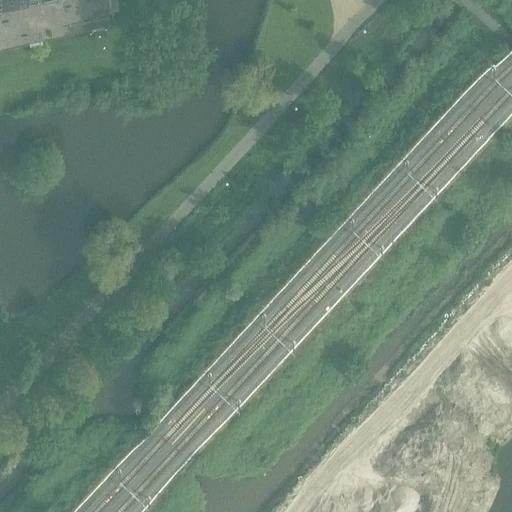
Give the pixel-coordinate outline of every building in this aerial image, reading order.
[(0,0),(0,35),(51,23),(45,0),(0,0)] [(111,0),(45,0),(51,23),(114,9),(111,0)] [(479,367),(462,386),(494,415),(511,397),(504,390),(509,384),(500,376),(495,382),(479,367)] [(462,386),(445,405),(461,419),(455,425),(464,433),(470,427),(473,431),(490,413),(493,416),(494,415),(462,386)] [(424,427),(407,445),(439,475),(456,456),(449,450),(455,444),(446,436),(440,442),(424,427)] [(407,445),(390,464),(406,479),(401,485),(410,493),(415,487),(419,490),(435,472),(439,476),(439,475),(407,445)] [(387,511),(370,496),(354,511),(387,511)]
